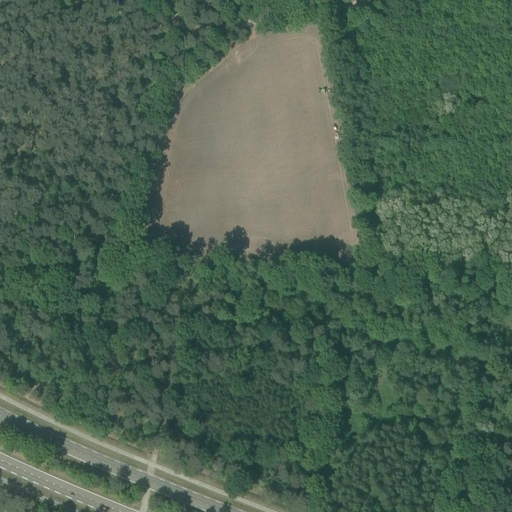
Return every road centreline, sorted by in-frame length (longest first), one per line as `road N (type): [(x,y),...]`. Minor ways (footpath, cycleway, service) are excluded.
road 1 (track): [(511,376),(266,319),(180,328)]
road 2 (track): [(180,328),(152,310),(120,265),(116,239),(134,139),(177,36)]
road 3 (primary): [(223,511),(0,419)]
road 4 (track): [(402,0),(177,36)]
road 5 (track): [(143,511),(180,328)]
road 6 (primary): [(0,462),(120,511)]
